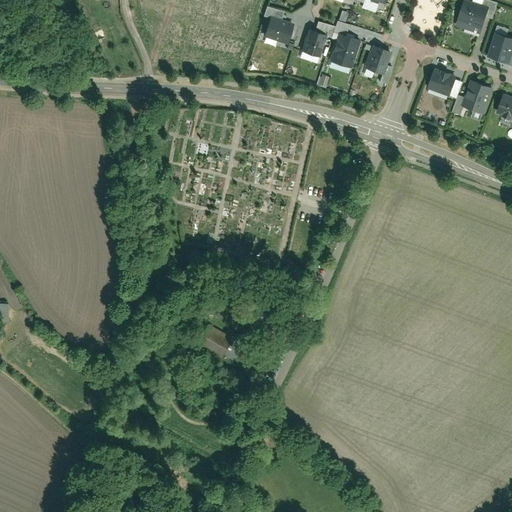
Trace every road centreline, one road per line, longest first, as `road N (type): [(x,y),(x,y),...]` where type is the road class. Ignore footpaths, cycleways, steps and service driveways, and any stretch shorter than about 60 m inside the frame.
road 1 (residential): [(383,135),(325,282),(214,511)]
road 2 (tertiary): [(151,89),(280,104),(383,135)]
road 3 (tertiary): [(0,80),(151,89)]
road 4 (tertiary): [(383,135),(511,187)]
